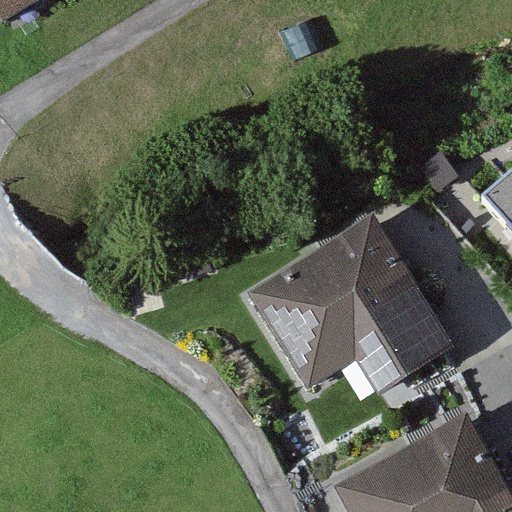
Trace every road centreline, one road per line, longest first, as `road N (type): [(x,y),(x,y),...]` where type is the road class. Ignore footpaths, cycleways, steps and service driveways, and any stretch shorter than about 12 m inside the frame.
road 1 (track): [(283,511),(267,471),(202,383),(52,292),(0,231)]
road 2 (track): [(0,124),(183,0)]
